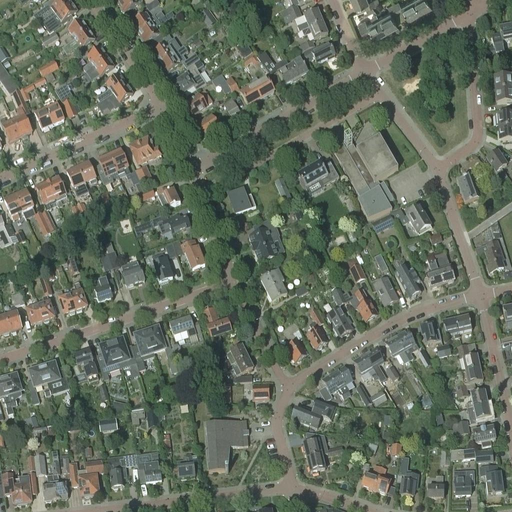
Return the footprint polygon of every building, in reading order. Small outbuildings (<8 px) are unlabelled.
[(45,10),(37,16),(44,26),(47,24),(71,6),(66,0),(64,0),(57,6),(53,1),(43,7),(45,10)] [(124,0),(117,5),(124,16),(142,3),(139,0),(124,0)] [(287,0),(292,9),(280,14),(283,20),(298,14),(296,8),(298,7),(312,1),(311,0),(287,0)] [(367,0),(350,0),(354,8),(363,4),(365,10),(371,8),(379,4),(377,0),(372,0),(368,2),(367,0)] [(398,2),(393,5),(398,15),(403,12),(407,19),(419,13),(412,0),(410,0),(400,6),(398,2)] [(412,0),(419,13),(431,6),(428,2),(431,0),(412,0)] [(154,10),(151,4),(145,8),(149,13),(154,10)] [(216,5),(209,9),(216,19),(223,14),(216,5)] [(389,12),(378,19),(385,32),(397,25),(393,17),(398,15),(393,5),(387,8),(389,12)] [(71,6),(47,24),(52,31),(77,13),(71,6)] [(208,27),(216,21),(207,9),(199,15),(208,27)] [(145,15),(131,25),(138,35),(163,18),(169,15),(166,10),(150,21),(145,15)] [(248,13),(239,17),(242,23),(251,20),(248,13)] [(306,25),(296,29),(299,34),(301,33),(322,25),(316,13),(303,18),(306,25)] [(298,14),(283,20),(285,26),(301,20),(298,14)] [(365,21),(357,25),(364,38),(371,35),(373,38),(385,32),(378,19),(376,15),(371,18),(371,22),(367,25),(365,21)] [(163,18),(138,35),(145,46),(149,43),(153,47),(166,39),(162,34),(160,36),(155,29),(166,22),(163,18)] [(71,37),(63,43),(66,47),(88,32),(81,23),(68,32),(71,37)] [(237,23),(232,26),(240,36),(244,33),(237,23)] [(322,25),(301,33),(303,39),(311,36),(314,43),(327,37),(322,25)] [(493,50),(488,51),(490,59),(504,56),(502,44),(511,41),(511,28),(511,27),(498,29),(500,36),(490,38),(493,50)] [(233,31),(227,36),(231,41),(237,37),(233,31)] [(88,32),(66,47),(62,50),(66,57),(79,48),(81,51),(94,42),(88,32)] [(45,48),(59,40),(56,34),(51,37),(51,36),(42,42),(45,48)] [(156,52),(151,55),(158,66),(184,49),(188,46),(185,41),(170,51),(166,45),(169,44),(166,39),(153,47),(156,52)] [(305,53),(314,49),(311,43),(295,50),(298,56),(304,53),(305,53)] [(2,47),(0,48),(0,79),(5,89),(13,85),(1,63),(8,58),(2,47)] [(329,48),(316,54),(314,49),(305,53),(305,54),(303,55),(308,64),(313,61),(316,68),(334,59),(329,48)] [(184,49),(158,66),(165,76),(182,65),(186,71),(199,62),(195,56),(191,59),(184,49)] [(91,65),(83,71),(86,75),(107,60),(100,50),(87,59),(91,65)] [(27,52),(12,60),(14,65),(20,62),(20,61),(27,58),(29,58),(28,57),(30,56),(27,52)] [(264,54),(257,60),(269,77),(275,73),(284,89),(296,82),(288,69),(284,61),(273,67),(264,54)] [(253,55),(239,65),(243,71),(252,65),(254,69),(260,65),(253,55)] [(300,63),(288,69),(296,82),(307,76),(302,67),(308,64),(303,55),(297,58),(300,63)] [(107,60),(86,75),(89,80),(97,73),(100,78),(100,79),(114,69),(107,60)] [(186,77),(171,87),(179,98),(193,89),(196,93),(205,86),(196,73),(203,68),(199,62),(186,71),(189,76),(186,78),(186,77)] [(54,63),(38,72),(42,79),(57,70),(54,63)] [(511,74),(511,78),(494,80),(495,93),(511,91),(511,71),(511,72),(511,74)] [(109,92),(96,101),(99,104),(104,102),(126,87),(119,77),(114,81),(111,77),(103,82),(109,92)] [(221,77),(211,83),(215,89),(225,83),(221,77)] [(256,80),(250,83),(253,88),(261,102),(274,95),(265,81),(263,78),(257,82),(256,80)] [(43,80),(37,83),(39,88),(46,84),(43,80)] [(231,80),(225,83),(233,97),(239,94),(231,80)] [(32,86),(18,93),(25,108),(23,104),(29,102),(26,94),(34,90),(32,86)] [(61,105),(72,100),(68,93),(65,87),(54,93),(61,105)] [(126,87),(104,102),(107,107),(116,101),(119,106),(132,96),(126,87)] [(253,88),(240,96),(248,110),(261,102),(253,88)] [(511,91),(495,93),(496,106),(511,104),(511,91)] [(18,93),(13,96),(20,110),(25,108),(18,93)] [(191,103),(184,107),(192,119),(206,109),(212,106),(210,103),(204,93),(199,97),(193,101),(193,100),(190,102),(191,103)] [(231,100),(222,105),(231,120),(240,115),(231,100)] [(70,102),(62,106),(69,121),(77,117),(70,102)] [(51,107),(44,110),(53,128),(64,123),(56,107),(52,109),(51,107)] [(39,114),(34,117),(41,133),(53,128),(44,110),(39,113),(39,114)] [(19,121),(13,124),(20,140),(21,142),(26,140),(25,138),(31,135),(24,119),(21,113),(17,115),(19,121)] [(497,118),(494,118),(495,128),(498,128),(498,130),(511,129),(511,116),(497,118)] [(212,118),(198,127),(206,139),(219,130),(212,118)] [(4,120),(0,122),(0,123),(2,128),(2,129),(10,145),(20,140),(13,124),(7,126),(4,120)] [(511,129),(498,130),(499,144),(511,142),(511,129)] [(147,139),(128,148),(134,160),(133,161),(135,166),(140,164),(141,166),(160,157),(157,150),(153,152),(147,139)] [(332,152),(359,200),(357,202),(367,222),(391,213),(387,205),(393,202),(383,185),(379,187),(377,184),(397,172),(379,140),(356,153),(350,142),(346,144),(332,152)] [(120,153),(109,158),(116,175),(123,172),(125,178),(130,176),(127,170),(120,153)] [(497,154),(486,162),(489,166),(501,183),(507,179),(501,171),(506,167),(497,154)] [(100,167),(95,169),(104,188),(113,184),(110,178),(116,175),(109,158),(98,163),(100,167)] [(459,183),(456,184),(464,207),(478,201),(471,182),(485,172),(495,188),(501,183),(489,166),(483,170),(476,160),(460,171),(462,177),(458,180),(459,183)] [(319,164),(297,177),(305,191),(319,183),(323,189),(338,180),(327,161),(320,165),(319,164)] [(88,165),(77,170),(84,187),(95,182),(88,165)] [(145,169),(135,174),(137,177),(140,185),(150,181),(145,169)] [(77,170),(66,175),(73,192),(84,187),(77,170)] [(130,176),(125,178),(127,183),(131,181),(134,188),(135,187),(140,185),(137,177),(135,174),(130,176)] [(58,181),(47,186),(54,203),(58,211),(62,209),(59,201),(65,198),(58,181)] [(281,182),(273,185),(281,206),(289,203),(281,182)] [(47,186),(36,191),(43,207),(44,207),(46,213),(50,211),(48,206),(54,203),(47,186)] [(165,189),(155,194),(157,198),(158,198),(164,213),(180,205),(173,191),(167,193),(165,189)] [(150,190),(136,197),(139,203),(153,196),(150,190)] [(26,193),(15,198),(22,214),(25,220),(34,216),(32,210),(33,209),(26,193)] [(242,193),(228,198),(235,217),(255,209),(250,196),(244,199),(242,193)] [(106,195),(101,198),(105,209),(111,206),(106,195)] [(15,198),(4,203),(13,223),(19,220),(17,216),(22,214),(15,198)] [(82,206),(76,209),(81,220),(87,217),(82,206)] [(299,208),(293,211),(297,223),(304,220),(299,208)] [(76,209),(71,211),(76,222),(81,220),(76,209)] [(400,211),(390,216),(395,226),(400,223),(403,228),(409,224),(417,236),(430,229),(419,210),(406,217),(406,218),(404,219),(400,211)] [(47,213),(41,215),(50,235),(56,233),(47,213)] [(358,213),(352,216),(356,225),(363,222),(358,213)] [(41,215),(34,218),(43,238),(50,235),(41,215)] [(178,217),(162,224),(166,235),(171,233),(172,236),(190,229),(185,218),(180,220),(178,217)] [(0,246),(2,250),(17,243),(10,226),(6,228),(5,225),(3,226),(0,218),(0,246)] [(389,218),(371,227),(375,235),(393,226),(389,218)] [(128,219),(118,222),(121,232),(131,229),(128,219)] [(278,238),(272,221),(255,228),(258,235),(249,238),(251,245),(250,246),(253,254),(254,253),(259,265),(261,264),(262,267),(271,263),(270,261),(278,258),(271,241),(278,238)] [(151,223),(138,227),(140,234),(153,229),(151,223)] [(16,224),(10,226),(17,243),(18,243),(20,246),(25,244),(16,224)] [(439,236),(429,240),(431,246),(441,243),(439,236)] [(488,253),(485,254),(489,266),(486,267),(489,274),(491,273),(503,269),(496,251),(499,250),(496,243),(486,246),(488,253)] [(179,246),(173,248),(177,258),(185,255),(192,273),(204,268),(197,250),(195,244),(181,249),(179,246)] [(110,245),(105,247),(108,256),(113,271),(119,269),(114,254),(113,254),(110,245)] [(431,255),(425,258),(430,275),(425,277),(430,291),(442,287),(434,262),(431,255)] [(108,256),(99,259),(104,274),(113,271),(108,256)] [(155,265),(153,265),(160,285),(172,281),(166,262),(164,262),(162,256),(154,259),(155,265)] [(380,256),(374,259),(382,275),(388,272),(380,256)] [(445,258),(434,262),(442,287),(454,283),(445,258)] [(267,279),(260,283),(266,294),(281,286),(284,285),(278,274),(293,266),(290,260),(264,273),(267,279)] [(75,262),(70,264),(74,277),(80,275),(75,262)] [(359,267),(349,272),(355,286),(365,281),(359,267)] [(395,274),(395,275),(409,301),(421,294),(416,287),(421,284),(415,269),(410,273),(407,268),(400,271),(398,271),(396,272),(395,274)] [(50,270),(44,272),(47,284),(54,282),(50,270)] [(140,271),(122,277),(126,290),(144,284),(140,271)] [(99,285),(91,286),(92,302),(97,301),(98,306),(112,301),(111,296),(115,294),(111,282),(106,283),(106,281),(99,285)] [(387,281),(374,287),(384,309),(397,303),(387,281)] [(47,284),(42,286),(46,297),(51,295),(47,284)] [(76,296),(69,298),(75,314),(87,310),(78,286),(73,287),(76,296)] [(281,286),(266,294),(271,305),(287,297),(281,286)] [(305,287),(294,293),(297,299),(308,294),(305,287)] [(339,292),(331,295),(338,309),(345,305),(342,297),(339,292)] [(347,294),(342,297),(345,305),(346,305),(349,303),(353,310),(356,311),(358,310),(366,324),(377,318),(369,303),(368,304),(362,293),(350,300),(347,294)] [(61,294),(56,295),(58,301),(58,302),(64,318),(75,314),(69,298),(63,300),(61,294)] [(21,295),(16,297),(19,308),(24,306),(21,295)] [(16,297),(11,299),(15,309),(14,309),(15,309),(19,308),(16,297)] [(44,306),(37,309),(43,324),(54,321),(49,305),(48,305),(46,299),(42,300),(44,306)] [(24,306),(26,312),(31,328),(43,324),(37,309),(31,311),(29,305),(24,306)] [(511,307),(502,310),(505,325),(511,323),(511,307)] [(12,317),(5,319),(10,335),(21,331),(15,309),(14,309),(10,310),(12,317)] [(328,318),(327,319),(330,325),(331,325),(335,332),(334,332),(337,339),(339,338),(339,339),(340,338),(341,340),(346,337),(346,336),(351,333),(348,327),(350,326),(347,320),(346,321),(344,317),(340,310),(327,317),(328,318)] [(211,311),(203,314),(208,328),(207,329),(211,340),(210,340),(212,345),(213,346),(219,344),(220,342),(219,338),(231,334),(227,322),(216,326),(211,311)] [(313,334),(307,338),(316,352),(327,346),(322,338),(324,337),(320,330),(318,331),(317,329),(323,325),(315,312),(309,315),(314,324),(309,328),(313,334)] [(190,318),(169,325),(175,344),(188,340),(191,346),(204,342),(198,326),(193,327),(190,318)] [(468,318),(455,321),(458,336),(471,333),(468,318)] [(0,337),(10,335),(5,319),(0,320),(0,337)] [(455,321),(442,324),(445,339),(458,336),(455,321)] [(294,327),(283,335),(291,348),(286,351),(295,365),(306,358),(301,351),(303,350),(298,343),(297,344),(292,337),(298,333),(294,327)] [(432,327),(419,330),(421,338),(424,338),(426,347),(436,344),(432,327)] [(158,329),(146,333),(154,359),(155,359),(154,356),(164,352),(165,352),(161,339),(158,329)] [(146,333),(133,338),(141,359),(135,361),(136,366),(138,374),(145,372),(142,364),(154,359),(146,333)] [(407,333),(395,339),(409,363),(413,361),(410,356),(417,351),(407,333)] [(395,339),(384,346),(392,360),(398,356),(404,366),(409,363),(395,339)] [(113,344),(111,345),(120,371),(136,366),(135,361),(132,353),(127,355),(122,341),(119,342),(119,340),(112,343),(113,344)] [(120,371),(111,345),(109,346),(108,344),(101,346),(102,348),(99,349),(104,362),(98,364),(103,383),(109,381),(107,376),(120,371)] [(231,346),(222,349),(229,363),(223,366),(226,370),(247,359),(241,348),(234,352),(231,346)] [(448,347),(442,348),(444,358),(451,357),(448,347)] [(466,347),(456,349),(458,356),(468,354),(466,347)] [(442,348),(436,350),(438,360),(444,358),(442,348)] [(165,352),(164,352),(171,376),(177,375),(170,350),(165,352)] [(364,357),(378,381),(381,379),(378,374),(379,373),(377,369),(384,365),(375,351),(364,357)] [(423,351),(417,354),(425,368),(431,365),(423,351)] [(220,357),(218,352),(210,355),(212,360),(220,357)] [(77,368),(73,369),(75,379),(85,376),(88,386),(97,383),(96,379),(93,368),(91,364),(92,364),(89,353),(73,358),(77,368)] [(468,354),(458,356),(459,362),(462,361),(465,374),(480,371),(477,358),(469,359),(468,354)] [(364,357),(352,364),(361,378),(368,374),(370,378),(371,378),(374,383),(378,381),(364,357)] [(247,359),(226,370),(227,373),(232,371),(236,378),(241,376),(253,371),(247,359)] [(54,366),(42,370),(46,386),(48,392),(50,398),(55,397),(53,391),(52,385),(59,382),(54,366)] [(344,369),(332,376),(341,390),(352,383),(344,369)] [(398,380),(392,369),(386,373),(392,384),(398,380)] [(42,370),(29,374),(34,390),(46,386),(42,370)] [(480,371),(465,374),(468,387),(482,384),(480,371)] [(325,389),(318,393),(324,404),(331,400),(329,397),(336,393),(339,397),(340,397),(343,402),(346,400),(343,395),(341,390),(332,376),(321,383),(325,389)] [(16,378),(3,382),(11,410),(16,408),(14,402),(10,404),(9,398),(20,394),(16,378)] [(240,379),(233,382),(234,386),(252,384),(251,378),(240,379)] [(3,382),(0,382),(0,400),(3,400),(6,411),(11,410),(3,382)] [(465,386),(455,388),(456,394),(466,392),(465,386)] [(103,388),(97,390),(100,400),(101,400),(103,403),(108,402),(103,388)] [(268,389),(252,390),(253,403),(269,402),(268,389)] [(361,389),(355,392),(365,409),(371,406),(361,389)] [(35,392),(28,394),(32,408),(39,406),(35,392)] [(466,392),(456,394),(457,401),(468,398),(466,392)] [(381,393),(370,400),(375,409),(386,402),(381,393)] [(471,405),(465,406),(466,411),(469,411),(487,407),(484,393),(470,397),(471,405)] [(433,405),(431,402),(432,402),(429,397),(418,404),(421,410),(428,406),(428,408),(433,405)] [(295,409),(291,422),(312,430),(316,418),(326,421),(330,408),(310,401),(306,412),(303,411),(302,412),(295,409)] [(215,402),(205,403),(207,415),(216,415),(215,402)] [(148,411),(147,404),(136,408),(138,413),(148,411)] [(487,407),(469,411),(470,416),(474,415),(475,423),(490,420),(487,407)] [(73,409),(67,411),(71,424),(77,422),(73,409)] [(158,410),(146,411),(148,430),(160,428),(158,410)] [(34,419),(25,422),(28,431),(37,428),(34,419)] [(222,425),(206,426),(209,468),(207,468),(207,474),(224,474),(224,476),(226,476),(227,476),(227,473),(229,450),(235,450),(236,450),(248,449),(247,437),(248,437),(248,435),(248,433),(247,433),(246,433),(246,423),(233,424),(233,425),(222,426),(222,425)] [(467,424),(452,426),(453,432),(457,431),(457,432),(468,430),(467,424)] [(383,433),(382,440),(390,440),(391,429),(387,429),(387,433),(383,433)] [(492,429),(473,434),(475,446),(481,445),(482,450),(491,448),(490,443),(495,442),(492,429)] [(453,432),(448,432),(449,438),(454,438),(454,439),(469,436),(468,430),(457,432),(457,431),(453,432)] [(303,446),(306,461),(321,457),(327,456),(326,453),(323,438),(307,435),(306,435),(308,445),(303,446)] [(369,445),(363,464),(370,467),(377,448),(369,445)] [(387,447),(386,457),(399,458),(400,448),(387,447)] [(473,451),(450,453),(451,464),(474,461),(473,451)] [(67,452),(60,452),(63,476),(69,476),(67,452)] [(492,453),(475,454),(476,465),(492,464),(492,453)] [(440,454),(440,467),(448,468),(449,454),(440,454)] [(150,457),(135,459),(137,474),(144,473),(145,486),(161,484),(159,473),(158,464),(151,465),(150,457)] [(321,457),(306,461),(310,476),(325,472),(321,457)] [(43,458),(34,459),(36,478),(45,477),(43,458)] [(114,470),(108,471),(111,491),(123,489),(122,481),(126,481),(124,470),(132,469),(130,458),(123,459),(123,462),(119,462),(119,465),(114,465),(114,470)] [(184,463),(176,464),(178,482),(194,480),(193,469),(192,469),(190,458),(184,459),(184,463)] [(400,461),(399,477),(406,478),(405,485),(402,484),(400,498),(412,499),(413,492),(416,492),(417,479),(409,478),(410,474),(406,474),(407,462),(400,461)] [(102,463),(85,465),(86,472),(86,475),(90,499),(94,499),(95,497),(98,496),(96,479),(97,479),(97,476),(104,475),(102,463)] [(51,465),(52,477),(55,502),(67,501),(65,484),(63,484),(63,480),(61,477),(59,477),(58,464),(51,465)] [(73,466),(69,467),(71,490),(79,489),(80,499),(84,498),(85,500),(90,499),(86,475),(86,472),(77,474),(76,468),(73,468),(73,466)] [(365,476),(361,489),(373,493),(381,470),(374,467),(370,477),(365,476)] [(381,470),(373,493),(386,498),(390,484),(382,482),(385,471),(381,470)] [(466,478),(454,478),(454,498),(470,498),(470,488),(474,488),(473,474),(466,474),(466,478)] [(487,485),(486,485),(487,497),(502,495),(499,476),(486,478),(487,485)] [(12,477),(1,478),(3,498),(11,497),(13,508),(16,507),(17,509),(22,508),(19,482),(13,483),(12,477)] [(27,481),(19,482),(22,508),(26,507),(27,506),(31,505),(30,498),(36,497),(34,477),(27,477),(27,481)] [(47,486),(42,487),(44,504),(55,502),(52,477),(46,478),(47,486)] [(427,489),(427,501),(443,501),(443,489),(442,489),(442,479),(435,479),(435,489),(427,489)]
